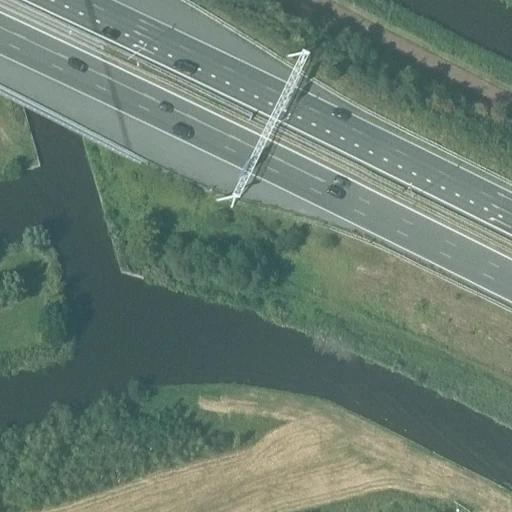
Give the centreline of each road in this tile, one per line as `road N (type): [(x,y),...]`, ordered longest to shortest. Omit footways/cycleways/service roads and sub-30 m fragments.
road 1 (motorway): [(0,40),(511,285)]
road 2 (motorway): [(511,216),(64,0)]
